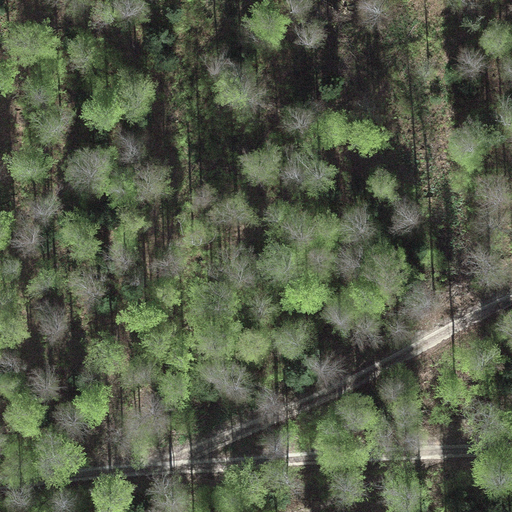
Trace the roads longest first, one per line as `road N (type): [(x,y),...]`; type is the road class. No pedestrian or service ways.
road 1 (track): [(0,481),(147,465),(511,447)]
road 2 (track): [(147,465),(382,365),(511,294)]
road 3 (track): [(321,511),(431,452)]
